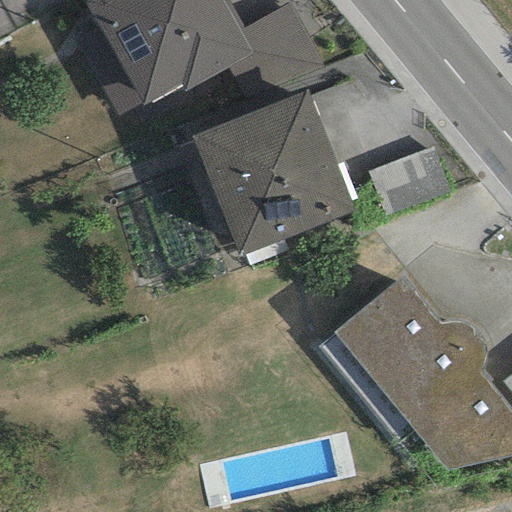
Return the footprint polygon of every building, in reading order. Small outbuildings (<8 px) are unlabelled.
[(141,103),(143,106),(180,85),(184,91),(226,68),(251,54),(238,31),(220,0),(88,0),(84,2),(100,27),(141,103)] [(220,0),(238,31),(243,28),(227,0),(220,0)] [(245,99),(322,66),(288,4),(243,28),(238,31),(251,54),(226,68),(245,99)] [(116,117),(141,103),(100,27),(74,41),(116,117)] [(306,91),(190,138),(238,256),(353,212),(306,91)] [(432,146),(367,171),(384,216),(449,192),(432,146)] [(413,431),(446,471),(511,456),(511,414),(479,374),(480,370),(482,363),(484,354),(484,345),(478,338),(471,331),(469,327),(460,323),(449,322),(439,324),(401,277),(332,332),(413,431)] [(398,443),(413,431),(332,332),(318,347),(398,443)] [(511,394),(511,373),(502,382),(511,394)]
